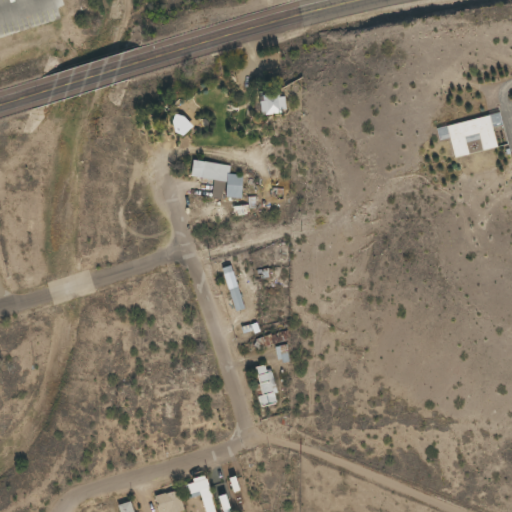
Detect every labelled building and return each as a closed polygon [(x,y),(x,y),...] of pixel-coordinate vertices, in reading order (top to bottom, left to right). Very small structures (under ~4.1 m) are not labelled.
[(256,93),(256,113),(282,113),(282,93),(256,93)] [(240,199),(242,175),(228,174),(229,165),(191,161),(189,178),(212,180),(210,198),(221,199),(221,197),(240,199)] [(243,309),(230,265),(220,268),(233,312),(243,309)] [(275,405),(271,365),(254,367),(259,407),(275,405)] [(182,483),(187,499),(199,496),(203,511),(214,511),(205,477),(182,483)] [(152,497),(156,511),(178,511),(183,511),(177,489),(152,497)] [(132,511),(129,501),(116,506),(117,511),(132,511)]
